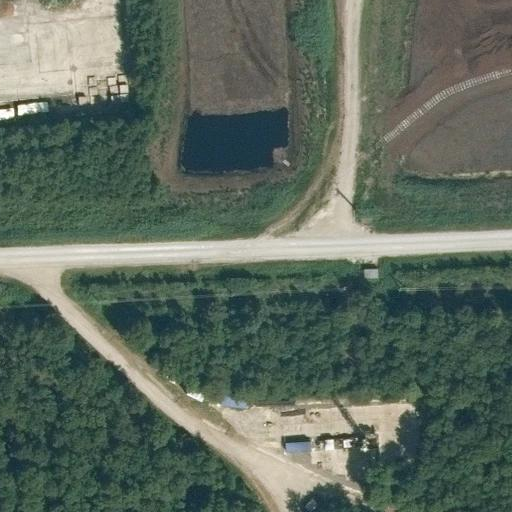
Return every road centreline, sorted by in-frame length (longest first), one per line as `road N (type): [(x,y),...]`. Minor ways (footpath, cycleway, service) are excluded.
road 1 (unclassified): [(511,235),(0,257)]
road 2 (track): [(28,256),(65,320),(179,412),(409,403)]
road 3 (track): [(346,242),(352,0)]
road 4 (track): [(179,412),(264,468),(361,511)]
